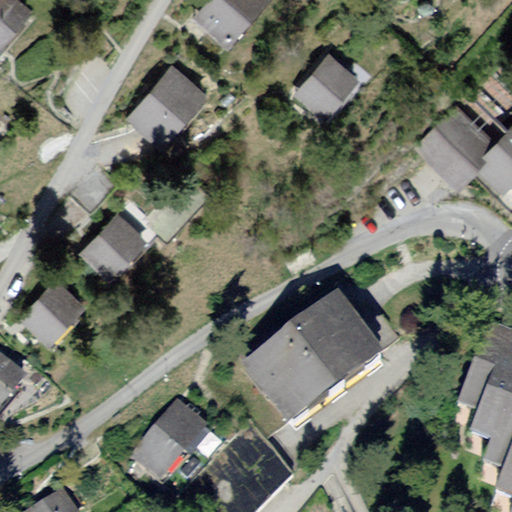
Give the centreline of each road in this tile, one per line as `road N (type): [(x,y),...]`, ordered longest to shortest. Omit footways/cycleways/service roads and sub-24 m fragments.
road 1 (residential): [(0,478),(218,321),(408,227),(477,227),(511,255)]
road 2 (residential): [(160,0),(0,291)]
